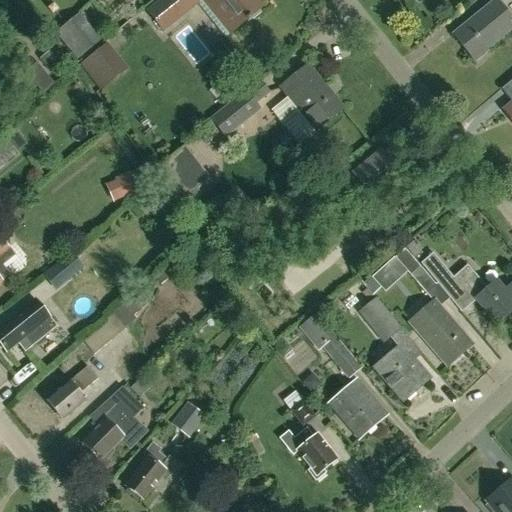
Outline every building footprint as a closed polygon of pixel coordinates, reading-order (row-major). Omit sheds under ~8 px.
[(163,33),(197,3),(194,0),(158,0),(144,12),(163,33)] [(220,9),(236,29),(246,21),(247,22),(251,19),(250,17),(261,8),(254,0),(204,0),(215,13),(220,9)] [(485,49),(511,27),(511,20),(496,1),(453,35),(474,62),(487,52),(485,49)] [(87,13),(66,31),(89,57),(110,39),(87,13)] [(80,66),(100,90),(126,69),(106,44),(80,66)] [(40,59),(51,73),(61,66),(50,51),(40,59)] [(44,95),(55,85),(37,63),(26,72),(44,95)] [(318,134),(316,131),(343,109),(309,66),(281,88),(288,97),(272,110),(301,147),(318,134)] [(226,139),(261,110),(257,104),(271,93),(261,80),(247,91),(246,90),(210,119),(226,139)] [(152,173),(175,202),(177,204),(211,177),(184,146),(152,173)] [(368,194),(397,171),(380,150),(352,173),(353,174),(341,184),(348,192),(359,182),(368,194)] [(125,200),(141,193),(131,171),(115,178),(116,181),(107,185),(114,202),(124,198),(125,200)] [(276,246),(336,198),(324,185),(247,248),(268,274),(287,259),(276,246)] [(205,197),(192,206),(182,213),(196,229),(217,214),(205,197)] [(0,240),(0,280),(8,274),(0,263),(0,254),(7,248),(0,240)] [(411,243),(406,247),(404,248),(414,258),(420,253),(411,243)] [(435,285),(403,250),(393,259),(425,294),(435,285)] [(63,278),(66,282),(84,267),(72,252),(43,276),(52,287),(63,278)] [(464,286),(475,299),(497,324),(511,310),(511,284),(504,292),(496,282),(486,290),(466,267),(452,279),(432,254),(420,264),(449,299),(464,286)] [(159,285),(179,268),(171,259),(151,275),(159,285)] [(142,284),(146,289),(154,282),(150,277),(142,284)] [(135,294),(136,295),(124,305),(132,316),(144,306),(140,300),(145,296),(140,290),(135,294)] [(0,344),(5,351),(16,342),(23,351),(55,325),(34,299),(0,326),(0,344)] [(388,337),(398,330),(375,301),(359,313),(382,342),(388,337)] [(446,366),(471,345),(434,302),(409,323),(446,366)] [(99,304),(86,310),(91,322),(105,316),(99,304)] [(93,355),(124,329),(112,313),(103,322),(104,324),(82,341),(93,355)] [(359,369),(316,319),(301,333),(321,355),(325,352),(348,379),(359,369)] [(428,381),(411,361),(399,346),(396,348),(373,368),(402,403),(428,381)] [(78,393),(96,378),(86,366),(45,400),(61,419),(84,400),(78,393)] [(131,389),(140,399),(152,388),(143,378),(131,389)] [(362,436),(384,417),(353,382),(331,401),(339,411),(337,414),(347,425),(350,422),(362,436)] [(121,388),(101,405),(110,415),(104,421),(103,420),(81,444),(100,462),(113,449),(110,447),(118,440),(128,449),(140,438),(127,425),(142,409),(121,388)] [(295,392),(283,401),(303,426),(315,417),(295,392)] [(186,438),(202,417),(185,403),(169,424),(186,438)] [(322,470),(336,459),(316,434),(313,437),(307,428),(293,439),(300,448),(296,451),(309,468),(307,470),(314,480),(324,472),(322,470)] [(136,499),(138,496),(141,498),(151,486),(149,485),(152,482),(163,490),(182,466),(168,456),(166,458),(159,452),(161,450),(152,443),(144,453),(147,456),(124,485),(127,487),(125,490),(136,499)] [(211,454),(203,447),(195,457),(203,463),(211,454)] [(511,511),(511,482),(511,481),(486,502),(489,505),(485,508),(488,511),(511,511)]
